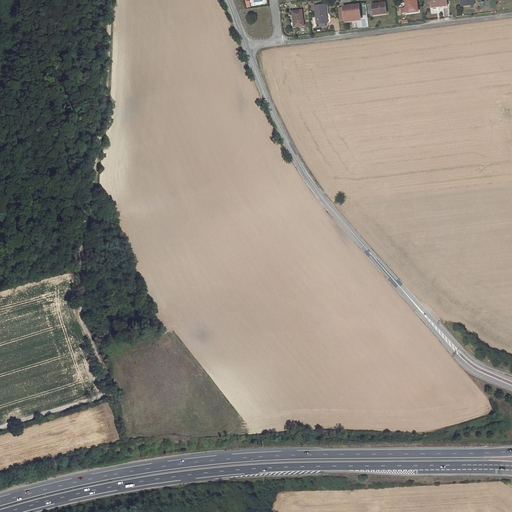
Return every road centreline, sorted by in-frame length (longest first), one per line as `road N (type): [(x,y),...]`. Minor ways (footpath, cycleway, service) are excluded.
road 1 (trunk): [(511,452),(230,458),(0,501)]
road 2 (unclassified): [(0,427),(112,386),(79,307),(110,0)]
road 3 (trunk): [(8,511),(109,486),(233,470),(511,465)]
road 4 (unclassified): [(398,285),(312,185),(245,45)]
road 5 (residential): [(511,14),(282,40)]
road 6 (unclassified): [(398,285),(458,358),(511,388)]
road 7 (unclassified): [(511,379),(471,360),(398,285)]
